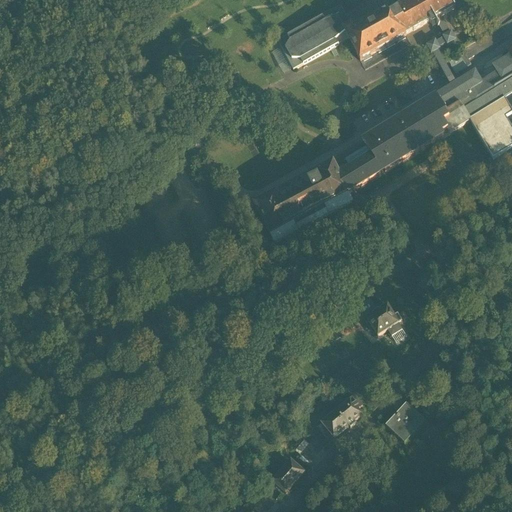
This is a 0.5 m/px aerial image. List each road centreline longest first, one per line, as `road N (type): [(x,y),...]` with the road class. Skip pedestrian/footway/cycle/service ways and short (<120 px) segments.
road 1 (track): [(1,511),(437,251)]
road 2 (unclassified): [(511,208),(437,251),(451,289),(448,321),(387,403),(282,511)]
